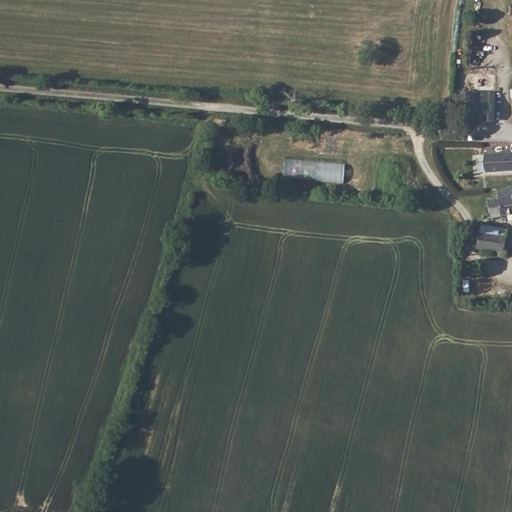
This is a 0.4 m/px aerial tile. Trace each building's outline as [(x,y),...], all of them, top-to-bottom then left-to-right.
[(465,88),(465,117),(494,117),(494,88),(465,88)] [(511,153),(485,157),(486,176),(511,173),(511,153)] [(344,182),(345,163),(285,158),(283,177),(344,182)] [(511,187),(498,197),(502,219),(511,217),(511,187)] [(479,229),(475,238),(475,240),(505,240),(506,231),(479,229)] [(477,252),(476,253),(504,253),(505,240),(475,240),(477,252)]
